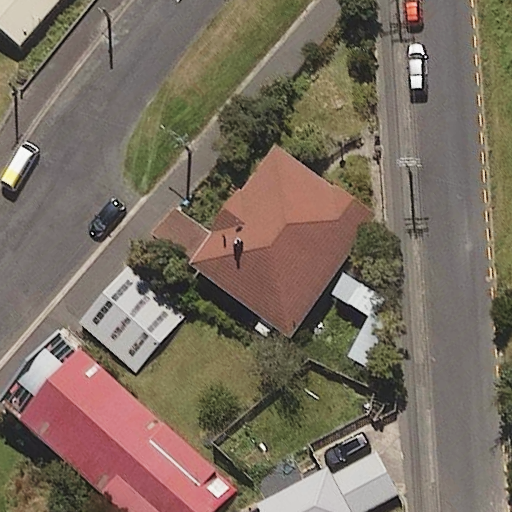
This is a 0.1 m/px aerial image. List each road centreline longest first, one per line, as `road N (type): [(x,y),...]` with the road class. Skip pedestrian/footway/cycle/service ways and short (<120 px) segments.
road 1 (residential): [(483,511),(446,0)]
road 2 (residential): [(0,294),(91,127),(177,0)]
